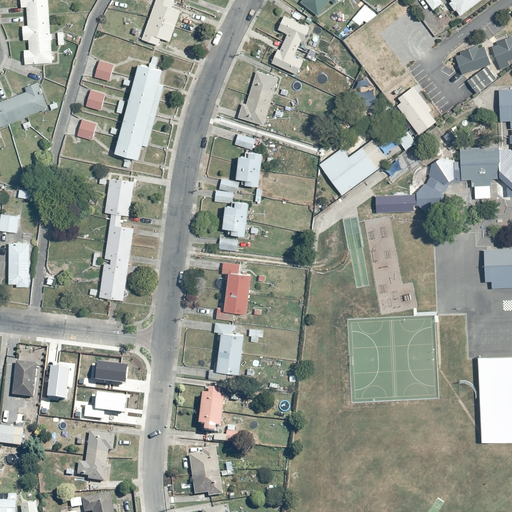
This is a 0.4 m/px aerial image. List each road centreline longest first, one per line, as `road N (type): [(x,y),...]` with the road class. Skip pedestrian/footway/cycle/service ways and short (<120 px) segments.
road 1 (residential): [(163,341),(192,135),(213,67),(247,0)]
road 2 (residential): [(155,511),(152,439),(163,341)]
road 3 (residential): [(0,321),(163,341)]
